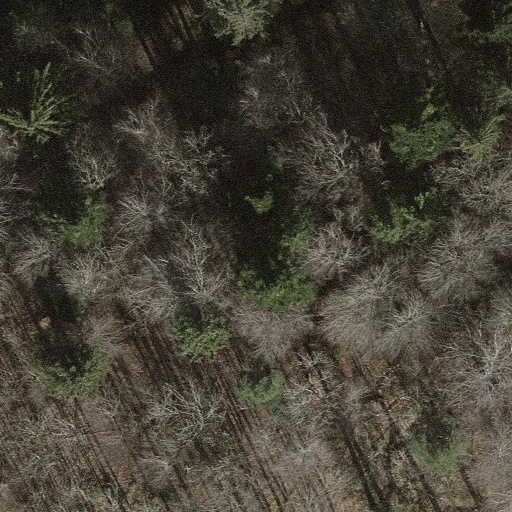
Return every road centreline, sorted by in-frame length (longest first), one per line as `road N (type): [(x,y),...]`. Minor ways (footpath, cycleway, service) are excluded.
road 1 (track): [(0,142),(186,51),(195,0)]
road 2 (track): [(186,51),(326,0)]
